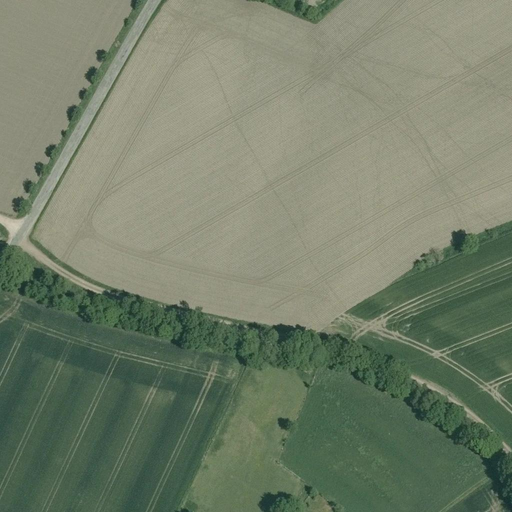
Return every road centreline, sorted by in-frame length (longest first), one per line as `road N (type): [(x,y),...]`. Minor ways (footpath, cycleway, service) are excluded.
road 1 (track): [(511,444),(432,379),(354,341),(83,281),(0,219)]
road 2 (residential): [(0,264),(149,0)]
